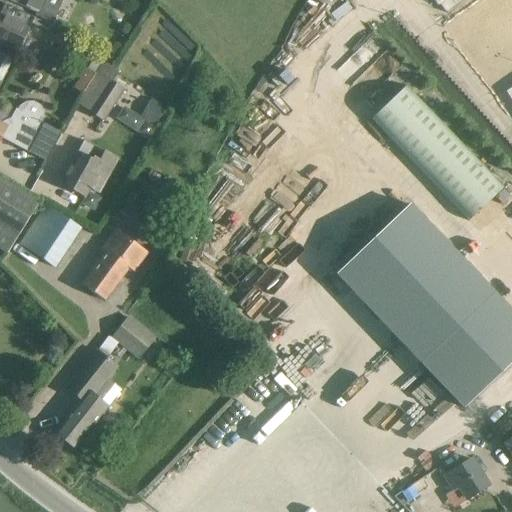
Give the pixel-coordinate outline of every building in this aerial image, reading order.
[(62,0),(11,0),(37,12),(34,17),(51,25),(62,0)] [(15,9),(10,17),(0,12),(0,44),(17,52),(30,27),(31,24),(35,25),(37,20),(15,9)] [(0,84),(0,81),(11,59),(0,53),(0,84)] [(95,75),(82,96),(76,104),(104,122),(125,90),(113,83),(119,73),(103,63),(95,75)] [(82,96),(95,75),(87,70),(74,90),(82,96)] [(406,85),(370,119),(468,221),(503,188),(406,85)] [(155,126),(165,109),(152,101),(142,117),(155,126)] [(0,141),(1,139),(28,153),(44,125),(42,124),(44,120),(44,111),(40,107),(33,103),(25,103),(18,108),(7,127),(0,123),(0,141)] [(118,159),(104,151),(84,140),(60,183),(85,197),(90,189),(98,194),(118,159)] [(0,177),(0,249),(7,254),(39,201),(0,177)] [(511,312),(410,206),(336,276),(462,408),(511,360),(511,312)] [(43,207),(19,243),(56,268),(81,231),(43,207)] [(105,253),(81,284),(104,301),(129,268),(133,271),(147,253),(115,229),(100,250),(105,253)] [(267,276),(243,302),(265,322),(289,296),(267,276)] [(128,319),(112,338),(132,355),(148,335),(128,319)] [(74,450),(109,406),(121,390),(108,380),(118,367),(96,350),(64,389),(79,401),(53,433),(74,450)] [(503,418),(490,429),(499,439),(511,429),(503,418)] [(221,435),(175,479),(198,503),(244,459),(221,435)] [(470,458),(444,475),(454,490),(459,488),(467,500),(488,486),(470,458)] [(232,477),(217,497),(237,511),(260,511),(267,503),(232,477)]
